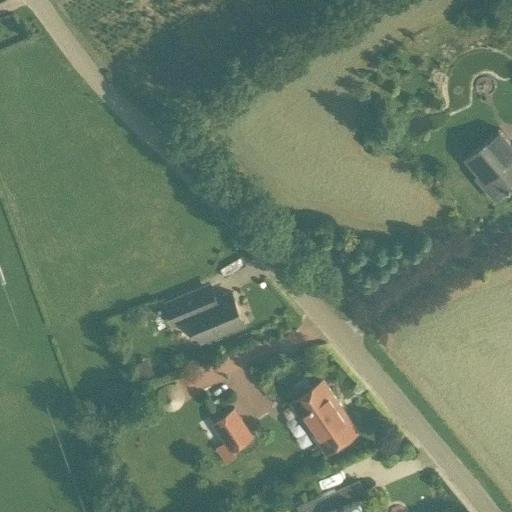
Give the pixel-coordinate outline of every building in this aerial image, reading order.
[(511,184),(511,140),(500,127),(465,157),(484,179),(481,182),(496,199),(511,184)] [(191,316),(201,341),(244,323),(231,292),(198,306),(192,292),(166,303),(174,323),(191,316)] [(147,357),(132,364),(138,378),(153,371),(147,357)] [(326,453),(359,430),(323,378),(290,401),(292,404),(322,447),(326,453)] [(226,460),(235,453),(232,448),(249,437),(231,408),(210,421),(223,441),(216,445),(226,460)] [(354,499),(354,500),(341,505),(334,489),(305,502),(296,506),(298,511),(358,511),(358,510),(359,509),(360,508),(361,507),(361,506),(361,505),(361,503),(360,502),(359,501),(359,500),(358,500),(357,499),(356,499),(354,499)]
